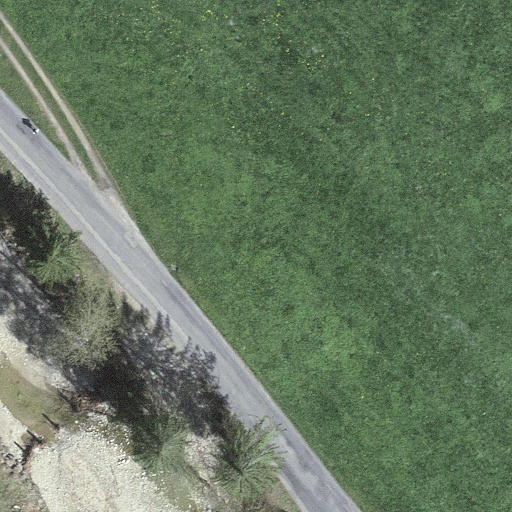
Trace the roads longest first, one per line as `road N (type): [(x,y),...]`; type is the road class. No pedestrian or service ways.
road 1 (unclassified): [(344,511),(141,267),(0,131)]
road 2 (track): [(0,30),(46,93),(141,267)]
